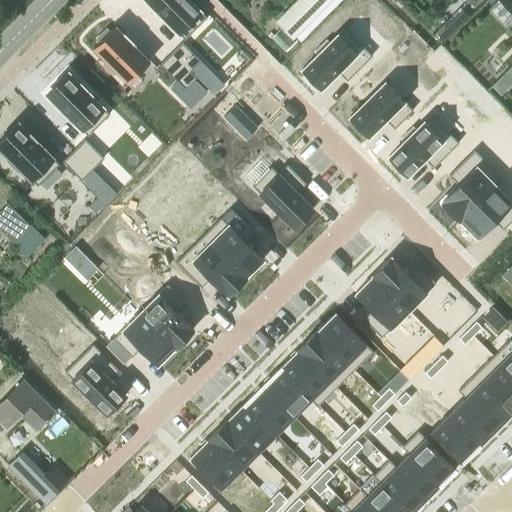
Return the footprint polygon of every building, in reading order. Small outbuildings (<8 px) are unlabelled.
[(190,0),(147,0),(185,38),(207,16),(190,0)] [(293,38),(331,0),(297,0),(276,21),(293,38)] [(511,0),(501,0),(511,10),(511,0)] [(99,41),(93,46),(128,81),(150,60),(115,25),(110,30),(106,27),(95,37),(99,41)] [(338,33),(302,68),(321,87),(339,69),(348,78),(365,61),(338,33)] [(182,41),(171,52),(190,72),(201,60),(182,41)] [(171,52),(160,63),(186,89),(197,78),(190,72),(171,52)] [(68,71),(46,93),(87,134),(109,112),(68,71)] [(385,81),(350,116),(368,135),(387,117),(396,126),(413,109),(385,81)] [(424,120),(389,155),(407,174),(426,156),(435,165),(452,148),(424,120)] [(18,121),(0,138),(0,146),(10,156),(6,160),(18,171),(21,168),(37,184),(59,162),(18,121)] [(84,137),(73,149),(92,168),(104,157),(84,137)] [(73,149),(62,160),(81,179),(92,168),(73,149)] [(460,182),(441,200),(459,218),(494,183),(467,155),(450,172),(460,182)] [(287,164),(259,192),(295,227),(313,209),(295,190),(304,181),(287,164)] [(511,200),(494,183),(459,218),(477,236),(495,217),(504,227),(511,219),(511,200)] [(8,203),(0,210),(0,229),(12,241),(29,224),(8,203)] [(237,214),(210,241),(245,276),(263,258),(245,240),(254,231),(237,214)] [(210,241),(183,268),(200,285),(209,275),(227,294),(245,276),(210,241)] [(391,256),(373,274),(408,309),(436,282),(419,265),(409,274),(391,256)] [(373,274),(355,291),(374,310),(364,319),(381,336),(408,309),(373,274)] [(167,283),(140,310),(175,345),(193,328),(175,309),(184,300),(167,283)] [(140,310),(113,337),(130,354),(139,345),(158,363),(175,345),(140,310)] [(335,312),(316,330),(347,362),(366,343),(335,312)] [(476,320),(467,329),(473,334),(481,326),(476,320)] [(467,329),(459,337),(464,343),(473,334),(467,329)] [(316,330),(298,348),(329,379),(347,362),(316,330)] [(298,348),(280,366),(311,397),(329,379),(298,348)] [(511,349),(500,361),(511,373),(511,349)] [(100,350),(72,378),(107,414),(126,395),(107,376),(117,367),(100,350)] [(443,352),(435,361),(441,367),(449,358),(443,352)] [(435,361),(426,369),(432,375),(441,367),(435,361)] [(511,373),(500,361),(483,378),(511,407),(511,373)] [(280,366),(262,384),(293,415),(311,397),(280,366)] [(55,411),(22,378),(0,400),(0,419),(7,427),(21,414),(37,430),(55,411)] [(511,407),(483,378),(466,395),(497,426),(511,411),(511,407)] [(262,384),(245,401),(275,433),(293,415),(262,384)] [(389,387),(381,395),(386,401),(395,393),(389,387)] [(405,391),(396,399),(402,405),(410,396),(405,391)] [(381,395),(372,404),(378,409),(386,401),(381,395)] [(466,395),(449,412),(480,443),(497,426),(466,395)] [(245,401),(227,419),(258,450),(275,433),(245,401)] [(385,410),(377,419),(382,424),(391,416),(385,410)] [(449,412),(431,430),(462,461),(480,443),(449,412)] [(227,419),(209,437),(240,468),(258,450),(227,419)] [(377,419),(368,427),(374,433),(382,424),(377,419)] [(353,422),(345,431),(350,437),(359,428),(353,422)] [(345,431),(336,439),(342,445),(350,437),(345,431)] [(425,436),(409,451),(440,483),(456,467),(425,436)] [(209,437),(190,456),(221,487),(240,468),(209,437)] [(356,439),(348,447),(353,453),(362,445),(356,439)] [(348,447),(339,456),(345,462),(353,453),(348,447)] [(8,464),(46,502),(69,480),(53,464),(45,473),(22,450),(8,464)] [(409,451),(395,466),(426,497),(440,483),(409,451)] [(318,458),(309,466),(315,472),(323,464),(318,458)] [(309,466),(301,475),(306,481),(315,472),(309,466)] [(395,466),(380,480),(411,511),(426,497),(395,466)] [(327,468),(319,476),(325,482),(333,473),(327,468)] [(191,474),(186,479),(194,488),(200,482),(191,474)] [(319,476),(310,485),(316,490),(325,482),(319,476)] [(380,480),(366,495),(383,511),(410,511),(411,511),(380,480)] [(200,482),(194,488),(203,496),(208,491),(200,482)] [(282,493),(273,502),(279,508),(287,499),(282,493)] [(383,511),(366,495),(351,509),(354,511),(383,511)] [(298,496),(290,505),(296,511),(304,502),(298,496)] [(273,502),(265,510),(266,511),(274,511),(279,508),(273,502)] [(150,511),(141,503),(132,511),(150,511)]
